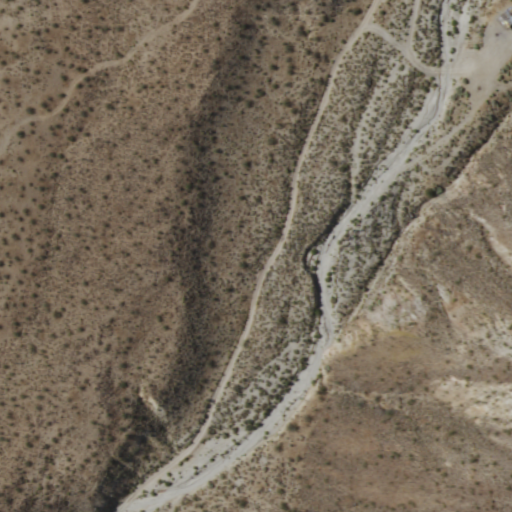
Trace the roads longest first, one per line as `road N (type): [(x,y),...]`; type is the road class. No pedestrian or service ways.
road 1 (track): [(373,0),(335,57),(294,162),(279,240),(257,274),(241,336),(202,425),(184,451),(111,511)]
road 2 (track): [(394,171),(483,94),(511,79)]
road 3 (track): [(411,0),(406,46),(422,71),(433,74),(489,49)]
